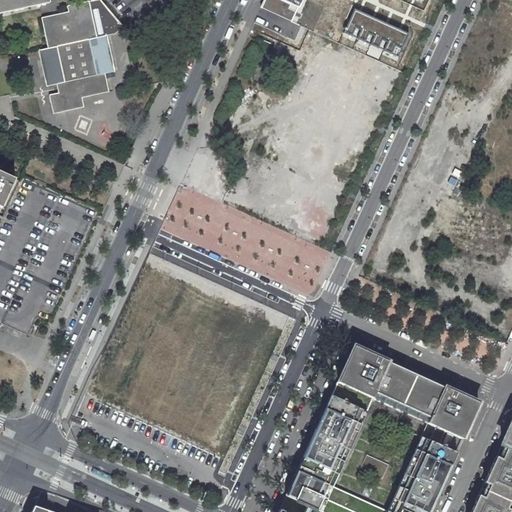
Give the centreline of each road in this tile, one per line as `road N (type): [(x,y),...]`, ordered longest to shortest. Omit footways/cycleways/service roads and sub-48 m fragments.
road 1 (unclassified): [(323,312),(464,0)]
road 2 (primary): [(125,224),(23,453)]
road 3 (primary): [(227,0),(125,224)]
road 4 (unclassified): [(229,511),(323,312)]
road 5 (residential): [(125,224),(323,312)]
road 6 (unclassified): [(323,312),(505,393)]
road 7 (tertiary): [(201,511),(65,448),(23,453)]
road 8 (unknown): [(84,389),(250,468)]
road 9 (unknown): [(0,307),(26,311),(73,211)]
road 10 (unclassified): [(505,393),(450,511)]
